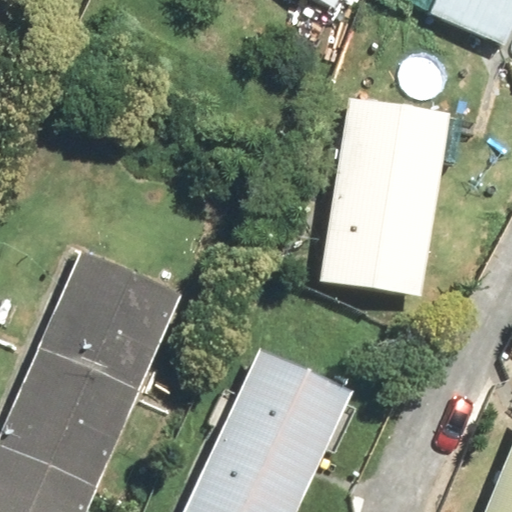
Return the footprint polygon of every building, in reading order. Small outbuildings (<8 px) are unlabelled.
[(511,41),(511,0),(433,0),(426,17),(508,51),(511,41)] [(452,110),(347,95),(321,282),(426,297),(452,110)] [(0,511),(87,511),(180,291),(75,248),(0,429),(0,511)] [(296,511),(352,387),(259,346),(184,511),(296,511)] [(511,511),(511,449),(486,511),(511,511)]
